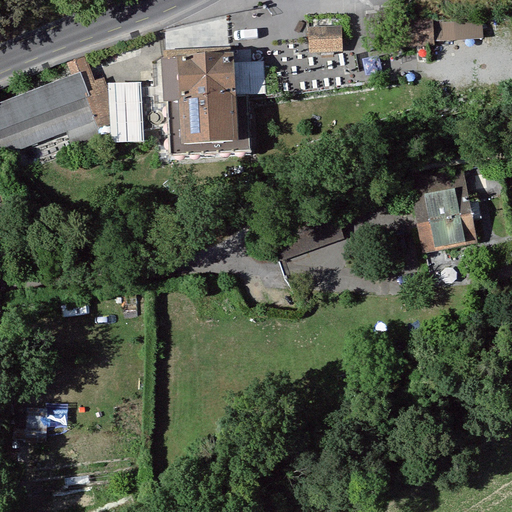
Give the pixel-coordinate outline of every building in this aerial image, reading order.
[(378,16),(367,16),(368,44),(385,44),(384,18),(394,18),(394,3),(377,4),(378,16)] [(434,45),(434,18),(401,19),(402,46),(434,45)] [(481,21),(437,23),(438,41),(482,38),(481,21)] [(340,28),(309,30),(311,53),(341,51),(340,28)] [(173,155),(250,152),(247,95),(237,95),(235,49),(162,53),(164,99),(170,99),(173,155)] [(87,92),(79,71),(0,102),(0,155),(67,129),(74,146),(102,135),(98,124),(117,117),(104,85),(87,92)] [(462,167),(409,177),(422,253),(476,243),(462,167)] [(344,238),(331,202),(265,227),(278,262),(344,238)] [(47,409),(16,407),(15,440),(46,441),(47,409)]
